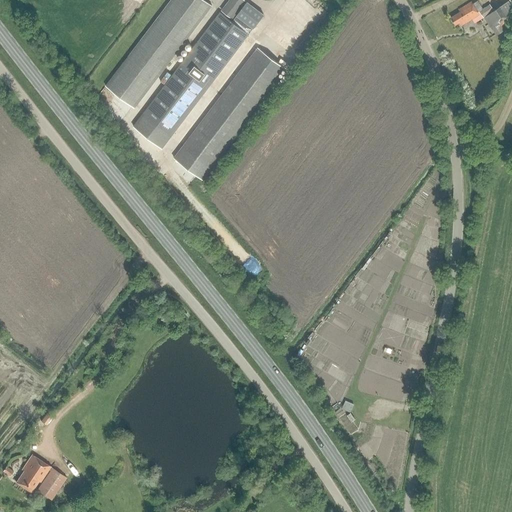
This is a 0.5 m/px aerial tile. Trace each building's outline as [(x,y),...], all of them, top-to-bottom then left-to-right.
[(134,109),(212,6),(203,0),(170,0),(105,87),(134,109)] [(232,19),(245,1),(243,0),(228,0),(221,10),(232,19)] [(510,22),(507,16),(511,13),(511,6),(509,1),(494,11),(490,4),(483,9),(478,1),(473,4),(471,2),(459,9),(460,12),(451,18),(455,25),(459,23),(461,26),(479,15),(482,19),(484,18),(497,36),(504,31),(502,28),(510,22)] [(263,15),(247,2),(232,22),(220,13),(133,127),(162,149),(248,34),(263,15)] [(283,67),(258,48),(174,158),(203,180),(281,78),(277,75),(283,67)] [(348,364),(358,367),(365,343),(357,341),(352,358),(350,357),(348,364)] [(350,411),(352,405),(345,402),(343,408),(350,411)] [(47,413),(41,421),(46,425),(52,417),(47,413)] [(40,482),(49,470),(51,471),(52,469),(32,455),(22,470),(23,471),(15,482),(30,492),(39,481),(40,482)] [(10,476),(13,472),(6,467),(3,471),(10,476)] [(37,490),(51,500),(66,478),(52,469),(51,471),(37,490)]
